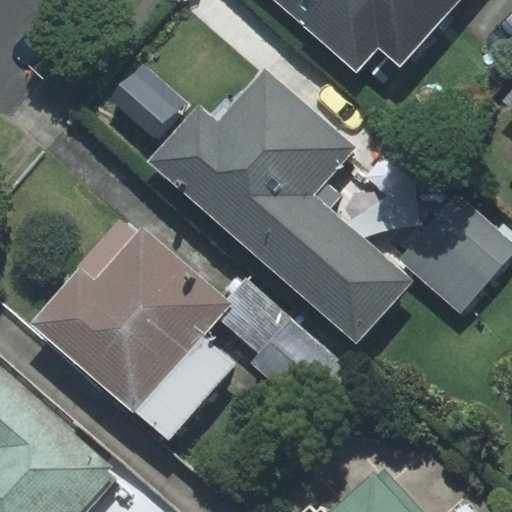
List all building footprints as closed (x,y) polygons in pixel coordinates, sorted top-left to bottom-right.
[(414,71),(478,0),(286,0),(360,65),(381,42),(414,71)] [(280,69),(238,118),(217,99),(163,161),(379,347),(433,285),(332,198),(375,147),(354,129),(358,123),(315,86),(308,94),(280,69)] [(511,232),(470,194),(411,258),(475,317),(511,275),(511,232)] [(183,442),(188,436),(201,447),(227,417),(214,406),(252,361),(224,337),(247,310),(155,231),(148,239),(132,225),(46,325),(183,442)] [(372,371),(306,314),(260,366),(327,424),(372,371)] [(0,446),(1,448),(0,448),(0,511),(178,511),(179,511),(14,366),(0,382),(0,446)] [(325,511),(436,511),(398,469),(351,511),(332,511),(327,510),(325,511)]
